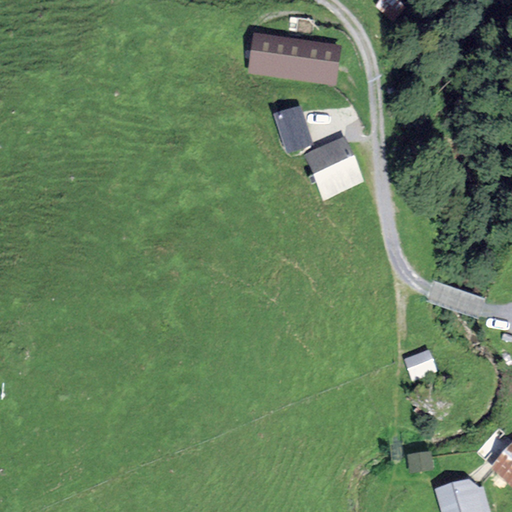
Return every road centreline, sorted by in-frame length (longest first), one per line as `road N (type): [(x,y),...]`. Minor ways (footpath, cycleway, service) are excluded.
road 1 (track): [(327,0),(366,44),(390,231),(403,260),(430,288),(483,308)]
road 2 (track): [(403,260),(393,511)]
